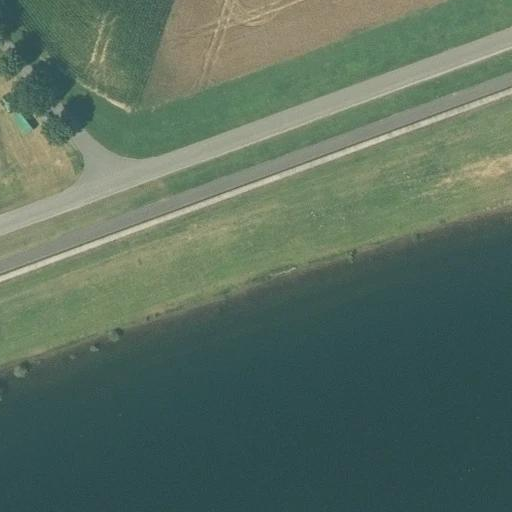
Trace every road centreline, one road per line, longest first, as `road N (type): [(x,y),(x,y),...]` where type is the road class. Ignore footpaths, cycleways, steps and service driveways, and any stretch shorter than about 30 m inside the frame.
road 1 (unclassified): [(116,184),(511,37)]
road 2 (residential): [(0,37),(116,184)]
road 3 (unclassified): [(0,226),(116,184)]
